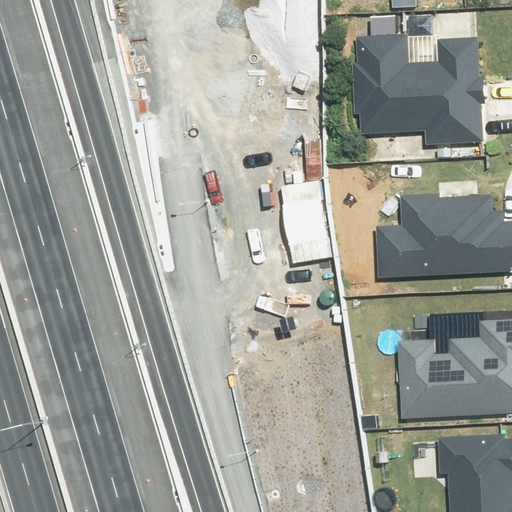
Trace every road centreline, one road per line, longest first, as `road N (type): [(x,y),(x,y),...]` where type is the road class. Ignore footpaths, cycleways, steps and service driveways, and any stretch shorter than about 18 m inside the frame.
road 1 (motorway): [(59,0),(215,511)]
road 2 (motorway): [(159,0),(211,368),(249,511)]
road 3 (motorway): [(0,112),(118,511)]
